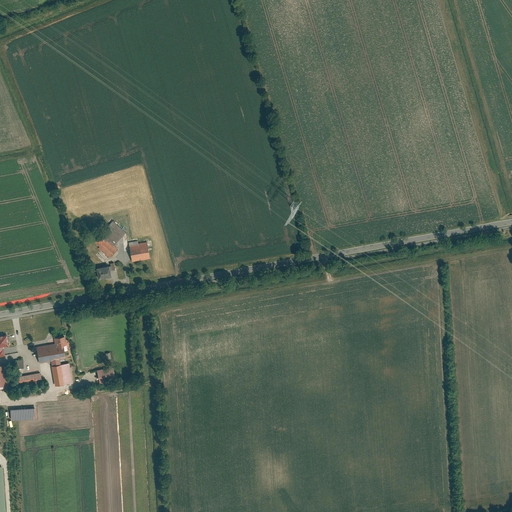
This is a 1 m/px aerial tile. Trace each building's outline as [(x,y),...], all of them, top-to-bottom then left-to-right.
[(119,227),(112,222),(94,243),(99,247),(97,248),(109,258),(117,249),(114,246),(125,233),(124,232),(127,228),(122,224),(119,227)] [(138,241),(128,243),(131,262),(150,260),(147,243),(138,244),(138,241)] [(110,266),(95,269),(98,281),(111,278),(109,271),(115,270),(113,263),(110,264),(110,266)] [(6,334),(0,335),(0,357),(5,356),(3,347),(9,346),(6,334)] [(55,344),(36,348),(39,363),(51,361),(56,386),(72,383),(69,364),(60,366),(59,359),(65,358),(64,351),(68,350),(65,337),(54,339),(55,344)] [(8,367),(0,367),(0,389),(9,389),(8,367)] [(113,367),(97,371),(100,384),(116,380),(113,367)] [(39,373),(18,378),(20,385),(30,382),(30,385),(41,382),(39,373)] [(35,408),(11,410),(11,420),(36,419),(35,408)]
